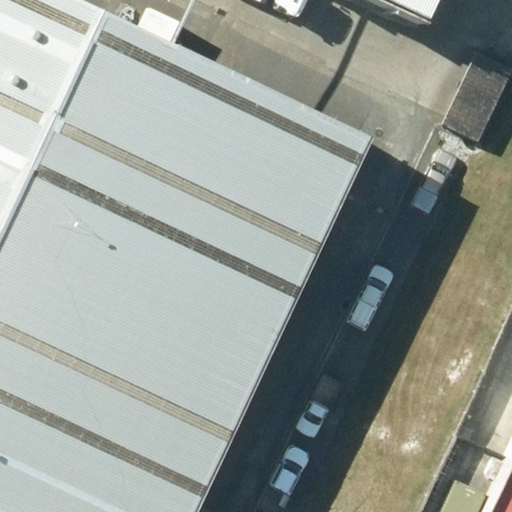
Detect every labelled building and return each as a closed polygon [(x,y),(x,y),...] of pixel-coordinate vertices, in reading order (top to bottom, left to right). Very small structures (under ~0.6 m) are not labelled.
[(0,0),(0,511),(200,511),(369,150),(41,0),(0,0)] [(345,0),(428,38),(445,0),(345,0)] [(485,64),(451,135),(478,147),(511,76),(485,64)] [(511,440),(511,360),(478,430),(509,446),(511,440)] [(511,511),(511,469),(492,511),(511,511)]
